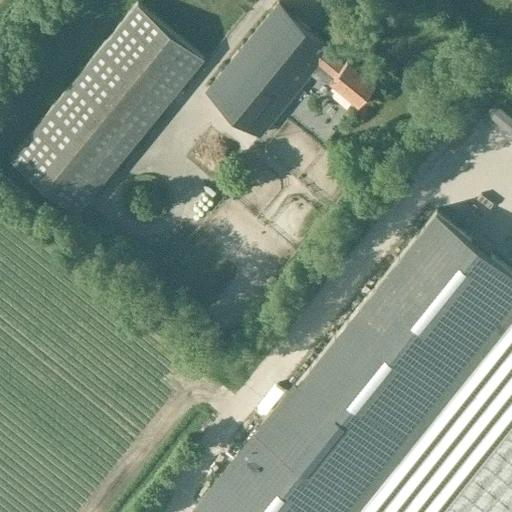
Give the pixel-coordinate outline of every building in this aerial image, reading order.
[(138,2),(12,159),(79,212),(204,56),(138,2)] [(360,102),(376,82),(348,59),(345,62),(330,50),(333,46),(279,2),(208,90),(261,134),(312,73),(319,79),(330,82),(332,79),(360,102)] [(465,154),(485,153),(485,152),(511,150),(511,130),(499,131),(499,125),(472,126),(473,139),(464,140),(465,154)] [(451,181),(473,165),(463,151),(454,157),(455,158),(441,167),(451,181)] [(199,179),(193,158),(180,162),(185,181),(195,178),(200,195),(215,191),(211,176),(199,179)] [(511,270),(436,209),(197,506),(204,511),(354,511),(475,360),(511,313),(511,270)] [(511,511),(511,313),(354,511),(511,511)]
